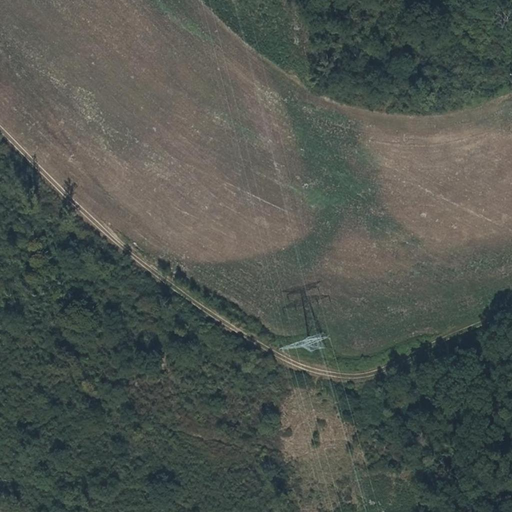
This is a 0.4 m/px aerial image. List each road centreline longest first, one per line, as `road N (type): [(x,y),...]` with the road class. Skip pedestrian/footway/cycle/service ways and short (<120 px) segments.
road 1 (track): [(511,309),(380,370),(357,375),(300,365),(173,287),(0,128)]
road 2 (track): [(192,0),(265,63),(322,98),(374,113),(437,115),(511,100)]
